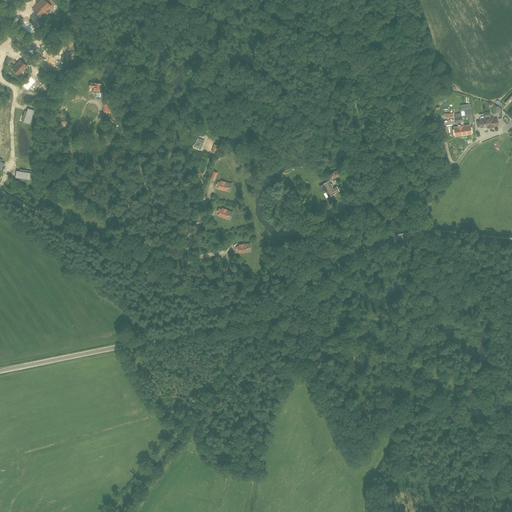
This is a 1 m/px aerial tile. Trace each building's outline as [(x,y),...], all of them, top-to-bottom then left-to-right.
[(45,0),(40,0),(32,9),(41,18),(52,6),(45,0)] [(32,35),(36,31),(25,22),(21,26),(32,35)] [(61,69),(62,57),(48,56),(47,68),(61,69)] [(27,66),(21,60),(17,64),(18,64),(13,69),(19,75),(24,70),(27,66)] [(35,81),(31,77),(23,86),(27,90),(31,86),(35,81)] [(100,88),(100,89),(101,84),(94,83),(95,83),(94,88),(93,88),(92,92),(99,93),(100,88)] [(31,115),(33,110),(28,108),(27,111),(25,111),(23,116),(25,117),(23,122),(23,121),(23,122),(29,124),(32,116),(31,115)] [(477,121),(478,127),(481,126),(481,127),(487,127),(488,128),(495,127),(494,126),(498,125),(498,119),(494,119),(493,118),(491,118),(491,116),(490,112),(484,113),(485,117),(485,119),(480,119),(481,121),(477,121)] [(464,127),(464,126),(454,127),(455,135),(463,134),(471,133),(470,126),(464,127)] [(193,146),(201,150),(203,143),(197,140),(195,144),(193,146)] [(21,178),(30,180),(31,173),(30,173),(25,172),(26,170),(20,169),(20,171),(17,171),(16,170),(15,176),(21,177),(21,178)] [(328,173),(330,179),(341,176),(339,170),(328,173)] [(228,184),(225,183),(226,182),(221,181),(221,182),(218,182),(217,184),(219,185),(218,189),(227,191),(228,184)] [(326,186),(323,187),(328,197),(339,191),(337,187),(333,189),(330,183),(329,184),(328,182),(325,184),(326,186)] [(226,211),(227,210),(222,208),(222,209),(219,208),(218,211),(220,211),(218,215),(227,218),(229,212),(226,211)] [(247,245),(244,245),(244,244),(239,244),(239,246),(236,246),(237,249),(238,249),(239,253),(248,252),(247,245)]
